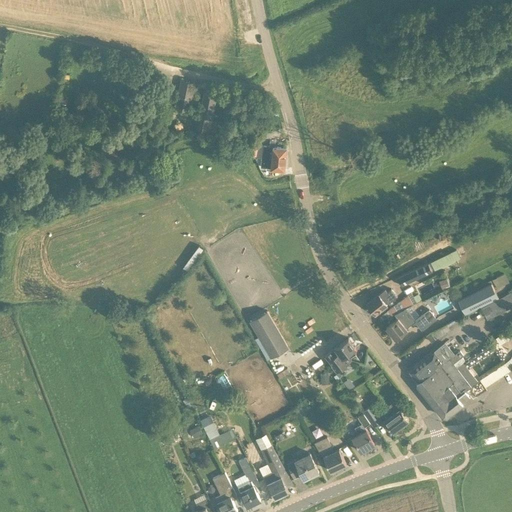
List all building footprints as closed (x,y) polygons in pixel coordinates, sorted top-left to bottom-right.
[(191,99),(194,83),(181,80),(180,86),(175,85),(173,94),(177,95),(177,97),(178,97),(176,109),(188,112),(191,99)] [(218,87),(206,85),(197,127),(209,130),(218,87)] [(284,169),(286,148),(263,146),(263,145),(253,144),(250,157),(261,158),(260,167),(266,168),(266,169),(267,171),(271,171),(271,168),(284,169)] [(460,257),(456,249),(450,252),(453,260),(460,257)] [(432,271),(428,263),(397,278),(401,286),(432,271)] [(492,281),(497,290),(511,282),(505,273),(492,281)] [(449,286),(446,278),(438,281),(441,289),(449,286)] [(498,298),(491,283),(457,301),(465,315),(498,298)] [(375,314),(397,296),(391,289),(387,292),(385,289),(367,304),(375,314)] [(378,318),(381,322),(395,314),(405,309),(420,301),(417,295),(413,297),(411,293),(378,318)] [(488,320),(511,307),(511,305),(507,295),(482,308),(488,320)] [(414,320),(405,309),(395,314),(397,319),(386,328),(395,339),(407,329),(406,329),(415,322),(422,331),(437,319),(429,309),(414,320)] [(249,321),(271,358),(288,348),(267,311),(249,321)] [(120,321),(117,314),(111,316),(114,323),(120,321)] [(430,332),(435,339),(449,328),(446,324),(430,332)] [(435,339),(430,332),(426,335),(431,342),(435,339)] [(347,354),(356,348),(348,338),(325,356),(332,365),(331,365),(336,372),(351,360),(347,354)] [(409,371),(418,382),(454,355),(445,343),(409,371)] [(418,382),(417,384),(443,416),(447,417),(454,411),(470,398),(465,391),(471,387),(453,363),(463,355),(459,350),(454,355),(418,382)] [(282,377),(290,371),(287,368),(279,374),(282,377)] [(226,390),(233,386),(226,372),(219,376),(226,390)] [(362,400),(358,393),(354,396),(359,403),(362,400)] [(384,420),(393,432),(408,420),(399,408),(402,406),(397,400),(389,405),(389,409),(383,414),(382,417),(384,420)] [(370,423),(373,428),(382,422),(371,405),(362,412),(363,413),(370,423)] [(365,427),(370,423),(363,413),(357,417),(362,424),(354,428),(358,434),(346,441),(338,426),(337,427),(346,441),(353,438),(360,452),(374,444),(365,427)] [(211,436),(222,431),(216,420),(206,425),(211,436)] [(203,434),(199,425),(190,429),(194,438),(203,434)] [(276,442),(285,438),(282,432),(273,437),(276,442)] [(330,471),(338,467),(346,464),(339,449),(334,451),(327,437),(314,443),(317,448),(322,457),(323,456),(330,471)] [(267,484),(269,483),(275,497),(288,491),(286,488),(293,485),(271,445),(261,449),(272,472),(263,476),(267,484)] [(294,478),(302,475),(304,479),(319,472),(310,453),(287,464),(294,478)] [(240,492),(247,506),(260,500),(253,485),(251,480),(256,478),(246,457),(238,461),(249,481),(243,484),(245,489),(240,492)] [(220,494),(210,500),(213,506),(218,504),(221,511),(235,511),(238,511),(230,496),(230,497),(227,490),(232,487),(225,472),(212,478),(220,494)] [(213,506),(210,500),(209,500),(208,498),(196,504),(200,511),(209,511),(214,510),(212,507),(213,506)]
